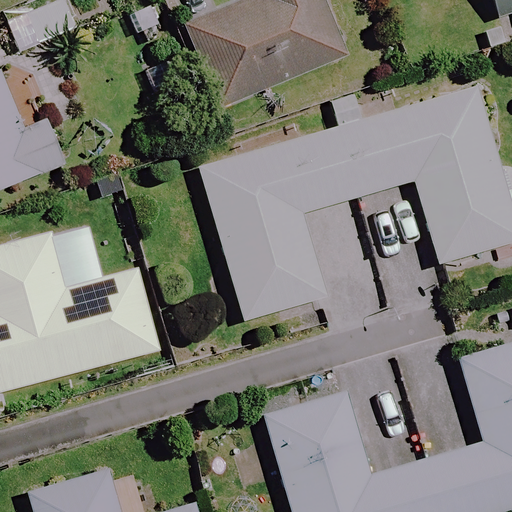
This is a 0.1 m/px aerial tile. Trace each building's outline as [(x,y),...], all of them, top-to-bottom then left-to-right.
[(347,59),(323,0),(262,0),(186,31),(218,111),(347,59)] [(511,0),(495,0),(500,16),(511,12),(511,0)] [(75,33),(64,3),(8,24),(19,54),(75,33)] [(0,192),(64,167),(46,124),(21,134),(0,82),(0,192)] [(511,181),(503,184),(477,91),(361,124),(354,99),(327,107),(334,133),(200,171),(244,324),(326,301),(301,216),(415,183),(439,267),(511,246),(511,181)] [(65,295),(50,240),(0,253),(0,394),(159,353),(138,276),(65,295)] [(505,511),(511,510),(511,348),(460,363),(485,446),(369,480),(345,398),(265,421),(292,511),(505,511)] [(175,511),(120,511),(109,474),(31,497),(35,511),(196,511),(195,506),(175,511)]
